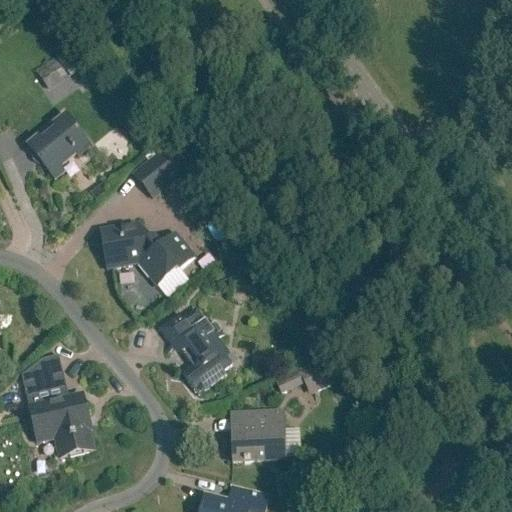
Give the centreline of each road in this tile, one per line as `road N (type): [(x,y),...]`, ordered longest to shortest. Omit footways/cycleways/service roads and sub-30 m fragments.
road 1 (unclassified): [(511,297),(292,0)]
road 2 (residential): [(101,511),(157,481),(172,454),(169,410),(72,314),(0,261)]
